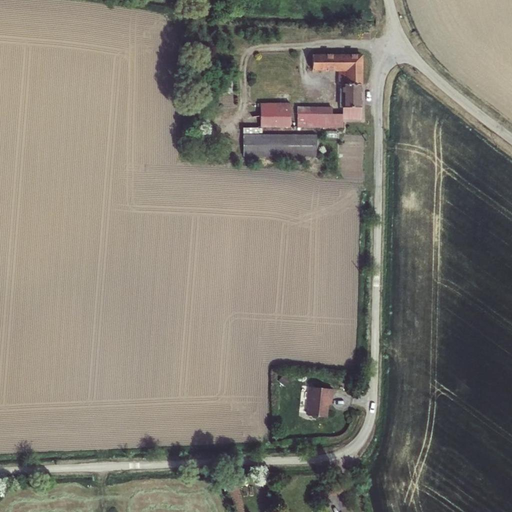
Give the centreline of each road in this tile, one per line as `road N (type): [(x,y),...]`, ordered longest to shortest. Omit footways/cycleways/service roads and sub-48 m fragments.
road 1 (residential): [(404,42),(379,81),(373,380),(369,421),(357,442),(315,459),(0,471)]
road 2 (unclassified): [(511,139),(404,42)]
